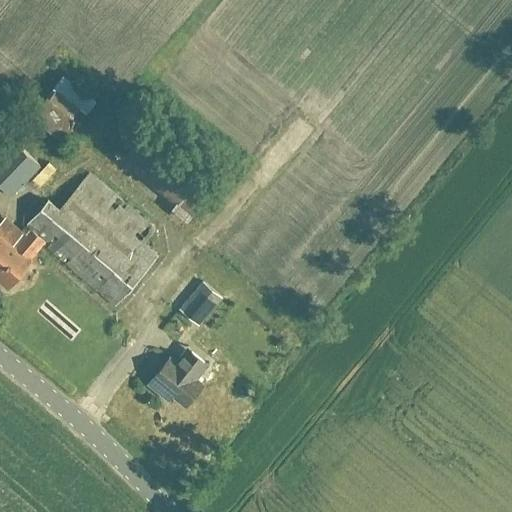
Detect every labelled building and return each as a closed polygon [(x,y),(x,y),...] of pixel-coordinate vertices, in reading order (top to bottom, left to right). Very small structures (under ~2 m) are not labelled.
[(93,113),(102,101),(69,76),(59,88),(93,113)] [(0,187),(11,197),(39,168),(12,142),(0,153),(0,187)] [(142,144),(128,165),(179,202),(194,182),(142,144)] [(0,226),(0,281),(8,289),(32,261),(30,260),(43,245),(115,306),(158,256),(144,244),(155,231),(88,174),(58,209),(48,200),(21,231),(25,233),(18,241),(0,226)] [(198,325),(222,297),(203,282),(180,309),(198,325)] [(187,346),(174,362),(169,358),(149,383),(169,400),(173,395),(186,405),(202,385),(196,380),(209,364),(187,346)]
